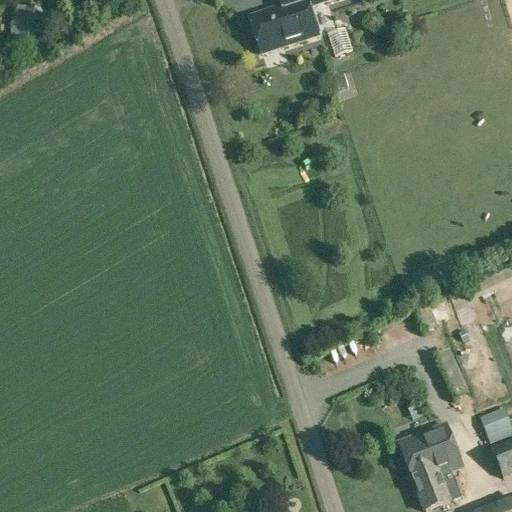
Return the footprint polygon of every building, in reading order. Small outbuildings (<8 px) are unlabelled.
[(307,1),(251,19),(262,56),(319,38),(307,1)] [(352,53),(345,31),(328,36),(335,59),(352,53)] [(464,291),(470,304),(511,283),(511,274),(510,270),(464,291)] [(481,420),(491,447),(511,438),(511,428),(505,411),(481,420)] [(444,429),(422,437),(439,479),(461,470),(444,429)] [(432,511),(450,505),(439,479),(422,437),(398,447),(425,511),(432,511)] [(503,482),(511,478),(511,443),(491,452),(503,482)]
